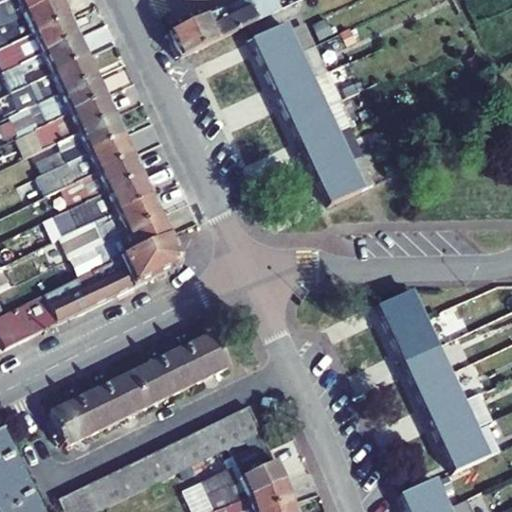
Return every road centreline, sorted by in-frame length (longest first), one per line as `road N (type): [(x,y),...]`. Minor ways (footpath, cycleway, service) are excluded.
road 1 (residential): [(120,0),(245,274)]
road 2 (residential): [(0,393),(245,274)]
road 3 (residential): [(245,274),(475,269),(511,260)]
road 4 (residential): [(245,274),(349,511)]
